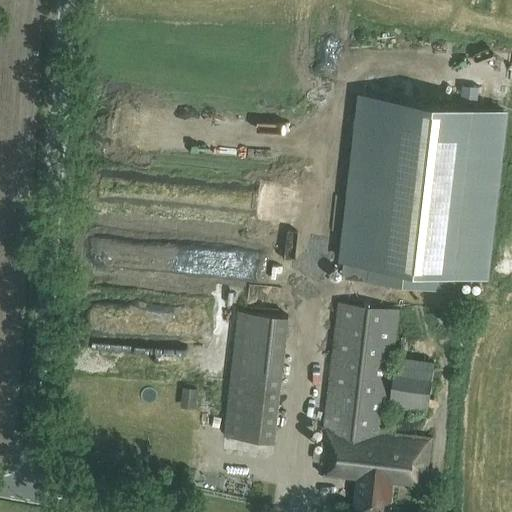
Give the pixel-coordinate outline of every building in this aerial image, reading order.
[(504,114),(363,97),(343,262),(484,279),(504,114)] [(427,414),(434,360),(393,355),(399,309),(339,301),(318,474),(356,479),(353,507),(389,511),(389,510),(389,509),(392,483),(426,487),(431,439),(384,434),(387,410),(427,414)] [(275,440),(289,316),(239,311),(225,434),(275,440)] [(80,335),(79,350),(95,351),(96,337),(80,335)] [(196,402),(197,389),(183,387),(181,400),(196,402)]
